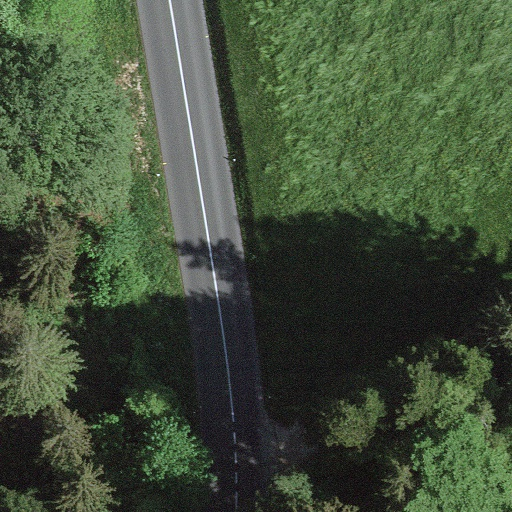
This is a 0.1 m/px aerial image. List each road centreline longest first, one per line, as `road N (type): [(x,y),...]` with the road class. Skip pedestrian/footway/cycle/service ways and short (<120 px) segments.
road 1 (secondary): [(173,0),(242,389),(249,511)]
road 2 (track): [(249,508),(511,305)]
